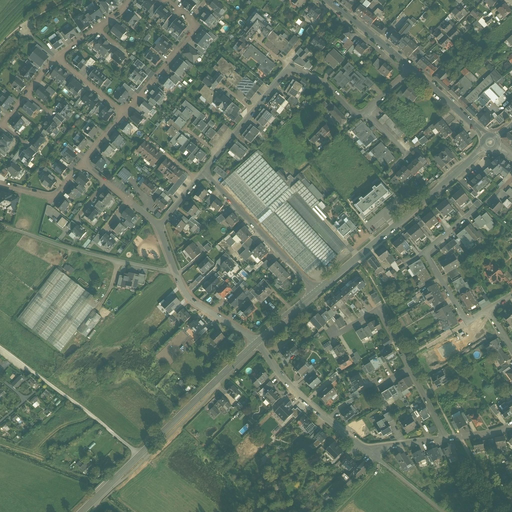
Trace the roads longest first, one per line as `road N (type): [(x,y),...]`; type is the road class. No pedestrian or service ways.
road 1 (residential): [(202,173),(286,69),(328,86),(358,115),(411,69)]
road 2 (secondary): [(316,291),(485,148)]
road 3 (unclassified): [(177,274),(0,226)]
road 4 (residential): [(487,310),(465,323),(424,252),(481,205)]
road 5 (unclassified): [(0,347),(139,455)]
road 6 (residential): [(202,173),(316,291)]
road 7 (secondary): [(139,455),(256,342)]
road 8 (residential): [(364,449),(299,396),(256,342)]
road 9 (residential): [(190,20),(196,25),(123,113)]
road 10 (residential): [(410,369),(378,309),(332,331)]
